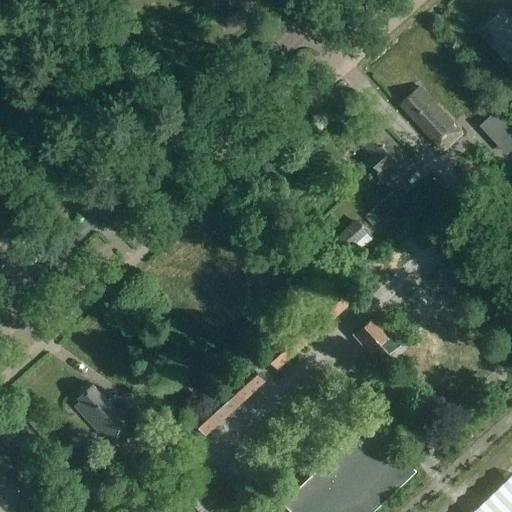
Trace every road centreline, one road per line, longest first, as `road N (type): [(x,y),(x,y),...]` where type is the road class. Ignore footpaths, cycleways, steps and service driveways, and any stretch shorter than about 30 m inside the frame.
road 1 (primary): [(0,299),(305,24)]
road 2 (unclassified): [(305,24),(511,246)]
